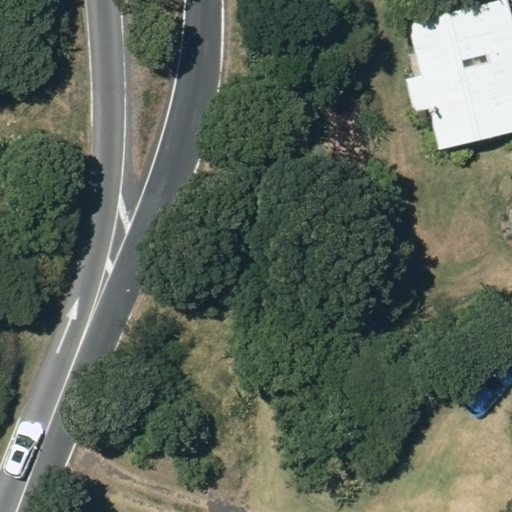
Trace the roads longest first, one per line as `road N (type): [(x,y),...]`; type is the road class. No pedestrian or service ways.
road 1 (residential): [(204,0),(192,117),(157,210),(103,284)]
road 2 (residential): [(103,284),(108,0)]
road 3 (residential): [(103,284),(19,511)]
